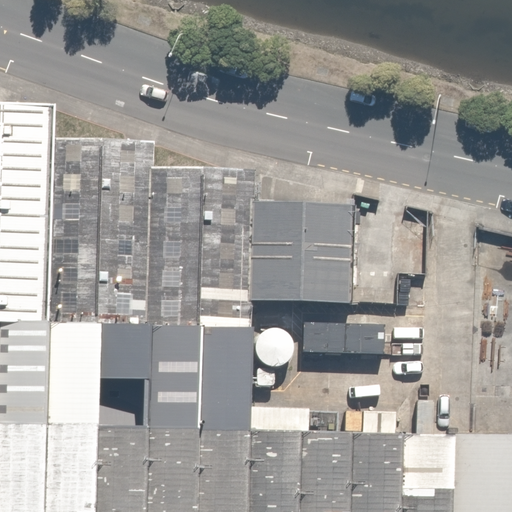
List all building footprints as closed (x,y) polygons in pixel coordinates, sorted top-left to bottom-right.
[(0,324),(44,326),(49,140),(50,108),(0,106),(0,324)] [(49,140),(44,326),(96,327),(95,384),(143,385),(149,170),(150,142),(49,140)] [(245,433),(250,301),(252,203),(253,169),(149,170),(143,385),(143,430),(245,433)] [(352,206),(252,203),(250,301),(350,304),(352,206)] [(0,511),(445,511),(447,438),(245,433),(143,430),(94,428),(95,384),(96,327),(44,326),(0,324),(0,511)] [(511,511),(511,439),(447,438),(445,511),(511,511)]
